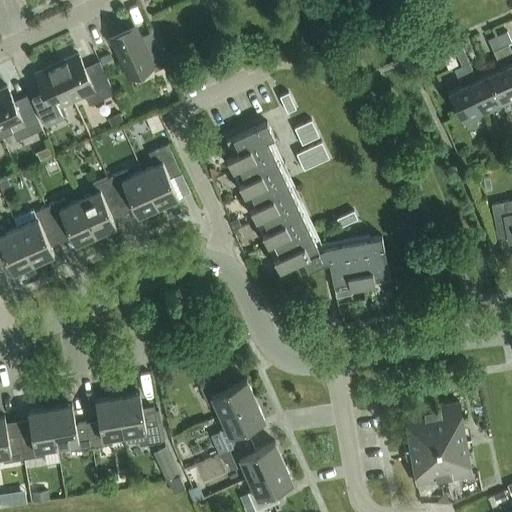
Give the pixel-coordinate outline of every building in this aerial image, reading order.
[(154,71),(167,65),(152,31),(140,37),(136,29),(112,40),(129,77),(153,67),(154,71)] [(495,36),(488,39),(493,51),(500,47),(495,36)] [(511,52),(508,44),(500,47),(511,72),(511,52)] [(488,72),(503,104),(511,100),(511,72),(500,47),(493,51),(500,67),(488,72)] [(453,66),(460,63),(458,58),(455,51),(447,54),(453,66)] [(78,53),(57,63),(73,100),(84,95),(89,105),(114,93),(99,60),(85,67),(78,53)] [(110,54),(100,59),(105,68),(114,64),(110,54)] [(465,54),(458,58),(460,63),(461,65),(469,61),(465,54)] [(461,65),(483,113),(503,104),(488,72),(476,78),(469,62),(461,65)] [(73,100),(57,63),(35,73),(43,90),(32,95),(45,125),(67,115),(62,105),(73,100)] [(483,113),(461,65),(453,69),(461,85),(448,91),(463,123),(483,113)] [(0,88),(0,132),(0,133),(11,129),(16,140),(42,128),(31,104),(18,109),(7,85),(0,88)] [(287,112),(296,108),(288,92),(280,96),(287,112)] [(120,113),(109,118),(112,125),(124,120),(120,113)] [(302,143),(319,135),(311,119),(294,127),(302,143)] [(267,121),(226,140),(233,154),(227,157),(279,269),(296,262),(301,273),(322,263),(324,267),(330,266),(335,290),(336,296),(352,293),(351,287),(390,279),(382,235),(326,246),(319,249),(268,139),(274,136),(267,121)] [(90,138),(82,141),(86,151),(94,147),(90,138)] [(304,169),(329,157),(321,141),(296,153),(304,169)] [(142,170),(158,205),(178,196),(170,178),(181,173),(168,143),(148,152),(154,165),(142,170)] [(127,169),(108,178),(118,201),(129,196),(138,215),(158,205),(142,170),(130,176),(127,169)] [(6,175),(0,177),(0,183),(3,190),(11,187),(6,175)] [(92,193),(80,198),(96,234),(116,224),(108,206),(118,201),(108,178),(89,186),(92,193)] [(65,197),(46,206),(56,230),(67,225),(75,243),(96,234),(80,198),(68,204),(65,197)] [(511,198),(491,203),(494,220),(505,218),(510,244),(511,243),(511,198)] [(18,226),(18,227),(33,262),(54,253),(45,234),(56,230),(46,206),(34,211),(33,209),(14,217),(18,226)] [(341,226),(358,218),(354,210),(337,218),(341,226)] [(33,262),(18,227),(5,232),(2,226),(0,226),(0,254),(5,253),(13,271),(33,262)] [(211,356),(203,360),(207,370),(216,366),(211,356)] [(215,402),(220,415),(255,399),(246,378),(228,386),(223,375),(200,386),(208,405),(215,402)] [(139,392),(117,396),(124,434),(125,434),(126,441),(138,439),(139,443),(160,439),(159,435),(155,410),(143,412),(139,392)] [(87,422),(91,447),(112,443),(111,436),(124,434),(117,396),(95,400),(99,420),(87,422)] [(265,419),(255,399),(220,415),(226,427),(219,430),(228,449),(251,438),(246,427),(265,419)] [(417,483),(472,474),(459,401),(404,411),(417,483)] [(50,407),(57,445),(70,443),(71,450),(91,447),(87,422),(75,424),(72,404),(50,407)] [(20,433),(24,458),(45,455),(43,448),(57,445),(50,407),(28,411),(31,431),(20,433)] [(0,415),(0,455),(2,455),(3,462),(24,458),(20,433),(8,435),(5,415),(0,415)] [(248,477),(284,461),(274,440),(256,449),(251,438),(228,449),(236,468),(243,465),(248,477)] [(169,443),(156,446),(163,474),(175,471),(169,443)] [(224,461),(231,458),(227,449),(220,453),(224,461)] [(24,459),(13,461),(15,473),(26,471),(24,459)] [(293,481),(284,461),(248,477),(254,489),(247,492),(256,511),(279,501),(274,490),(293,481)] [(185,487),(179,474),(168,480),(173,492),(185,487)] [(49,489),(32,491),(33,500),(50,498),(49,489)] [(504,489),(493,494),(497,502),(508,497),(504,489)]
